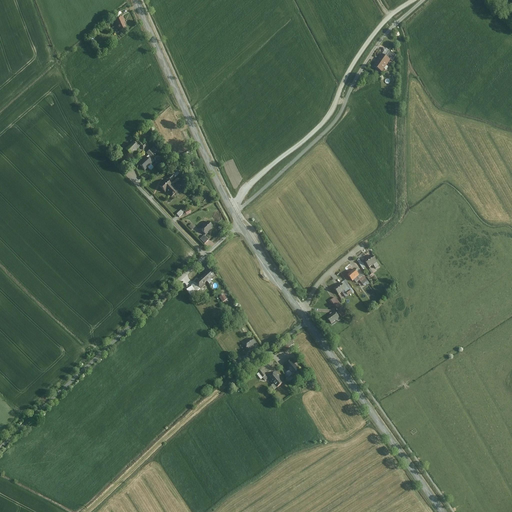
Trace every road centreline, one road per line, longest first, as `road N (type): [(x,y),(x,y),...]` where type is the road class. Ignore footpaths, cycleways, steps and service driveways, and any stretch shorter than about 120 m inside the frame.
road 1 (residential): [(233,213),(337,117),(364,61),(422,0)]
road 2 (residential): [(205,254),(0,451)]
road 3 (track): [(230,207),(325,122),(362,50),(389,15),(413,0)]
road 4 (track): [(361,242),(401,207),(404,43),(379,0)]
road 5 (tertiary): [(135,0),(233,213)]
road 6 (tertiary): [(307,321),(441,511)]
